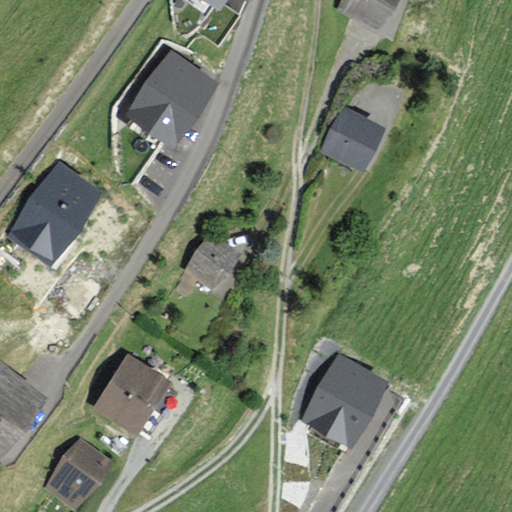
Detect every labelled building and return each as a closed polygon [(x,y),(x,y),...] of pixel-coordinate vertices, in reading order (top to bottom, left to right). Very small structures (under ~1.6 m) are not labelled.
[(393,0),(347,0),(344,7),(378,27),(393,0)] [(216,83),(172,54),(131,114),(175,144),(216,83)] [(383,127),(347,110),(327,151),(363,169),(383,127)] [(59,165),(11,232),(53,262),(100,194),(59,165)] [(233,256),(211,239),(188,269),(211,286),(233,256)] [(166,381),(129,358),(99,405),(135,428),(166,381)] [(340,358),(306,417),(351,442),(385,384),(340,358)] [(0,452),(43,398),(0,364),(0,452)] [(108,461),(79,440),(47,485),(76,506),(108,461)]
